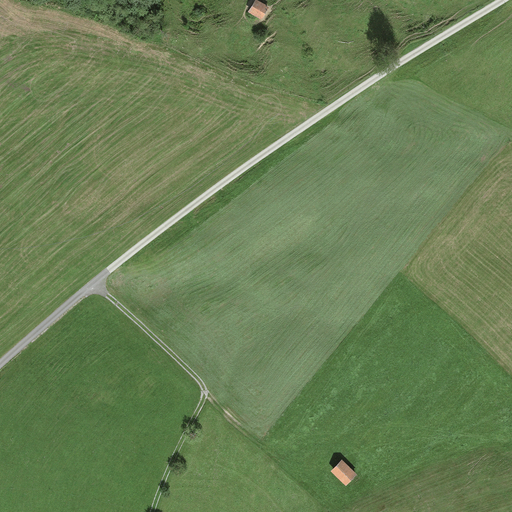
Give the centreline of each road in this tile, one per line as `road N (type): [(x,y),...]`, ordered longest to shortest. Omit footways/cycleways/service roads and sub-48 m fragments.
road 1 (track): [(0,365),(93,282),(322,111),(500,0)]
road 2 (track): [(93,282),(204,387),(152,511)]
road 3 (track): [(336,511),(204,387)]
